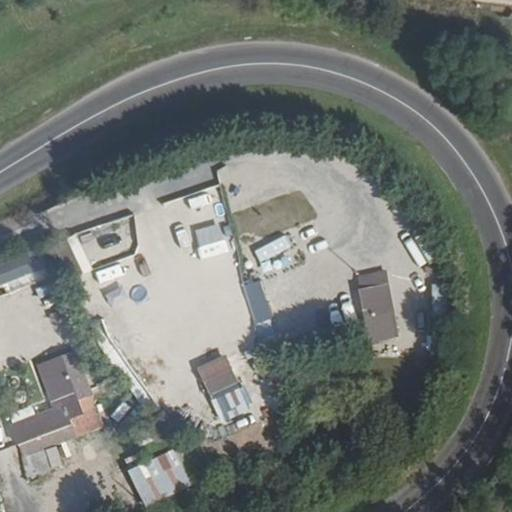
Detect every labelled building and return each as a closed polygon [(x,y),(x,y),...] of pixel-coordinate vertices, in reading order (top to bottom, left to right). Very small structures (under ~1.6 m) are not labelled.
[(299,224),(288,196),(240,216),(251,242),(299,224)] [(192,231),(198,260),(225,254),(218,225),(192,231)] [(258,263),(289,249),(284,237),(253,251),(258,263)] [(0,284),(46,271),(40,250),(0,261),(0,284)] [(259,347),(276,342),(258,282),(241,286),(259,347)] [(388,285),(361,290),(371,341),(393,336),(389,316),(394,316),(388,285)] [(431,289),(432,317),(443,316),(442,288),(431,289)] [(98,414),(76,354),(41,367),(57,411),(14,428),(21,445),(98,414)] [(224,359),(189,372),(199,401),(235,388),(224,359)] [(27,457),(33,475),(60,467),(54,448),(27,457)] [(175,450),(123,471),(138,508),(190,488),(175,450)]
